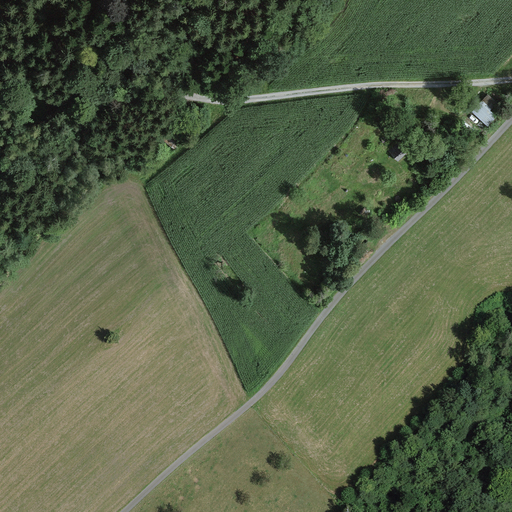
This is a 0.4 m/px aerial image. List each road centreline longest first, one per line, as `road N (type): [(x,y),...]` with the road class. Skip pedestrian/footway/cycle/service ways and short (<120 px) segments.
road 1 (unclassified): [(511,120),(331,303),(256,397),(125,511)]
road 2 (track): [(511,79),(238,99),(81,86)]
road 3 (track): [(81,86),(183,0)]
